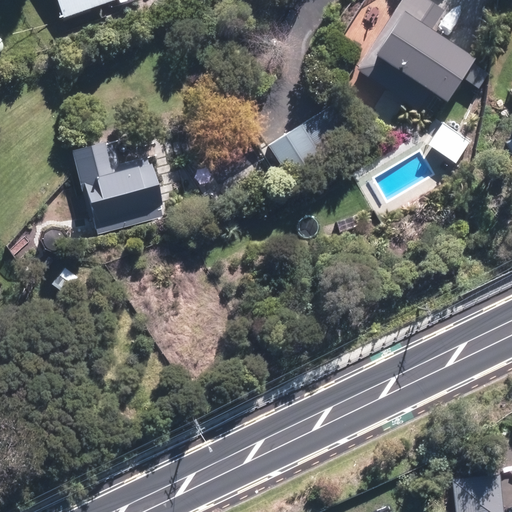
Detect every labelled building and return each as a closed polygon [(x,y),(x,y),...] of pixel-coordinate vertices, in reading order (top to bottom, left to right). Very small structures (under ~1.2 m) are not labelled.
[(113,0),(57,0),(63,18),(114,3),(113,0)] [(392,65),(448,101),(475,59),(421,24),(434,3),(428,0),(406,0),(361,71),(381,84),(392,65)] [(334,105),(271,144),(290,176),(354,136),(334,105)] [(112,143),(79,150),(96,234),(167,219),(155,159),(117,167),(112,143)] [(81,278),(65,266),(49,285),(65,298),(81,278)] [(502,511),(497,473),(453,479),(457,511),(502,511)]
